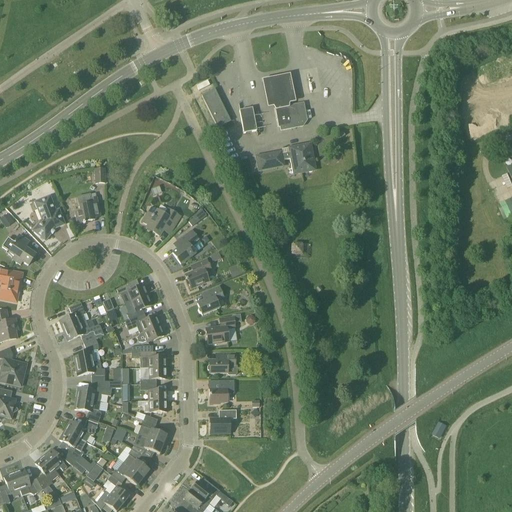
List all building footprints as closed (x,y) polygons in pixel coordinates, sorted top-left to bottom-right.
[(267,82),(273,109),(300,104),(294,78),(267,82)] [(218,128),(230,122),(215,91),(202,97),(218,128)] [(303,128),(307,121),(304,104),(276,110),(279,127),(280,127),(280,132),(303,128)] [(250,133),(257,131),(253,109),(246,110),(239,111),(244,134),(250,133)] [(315,171),(310,145),(289,149),(289,153),(282,154),(282,153),(257,157),(259,171),(284,166),(283,161),(291,159),(294,174),(315,171)] [(95,185),(106,184),(106,169),(94,170),(95,185)] [(92,200),(91,195),(77,197),(80,212),(75,213),(78,224),(95,221),(94,216),(100,215),(96,199),(92,200)] [(56,212),(50,197),(35,203),(42,220),(33,231),(45,241),(51,234),(53,235),(56,231),(54,230),(56,229),(65,225),(59,210),(56,212)] [(511,198),(499,205),(505,219),(511,216),(511,198)] [(181,217),(168,209),(164,215),(157,211),(154,216),(148,213),(142,223),(148,226),(146,229),(159,237),(163,232),(170,236),(181,217)] [(0,219),(0,220),(4,227),(5,226),(13,221),(8,214),(1,219),(0,219)] [(181,265),(195,254),(189,247),(198,240),(192,232),(174,245),(177,250),(172,254),(181,265)] [(28,267),(32,261),(31,260),(34,255),(25,249),(29,243),(19,236),(14,244),(14,245),(9,253),(15,257),(12,261),(20,266),(23,263),(28,267)] [(309,256),(309,244),(291,243),(290,255),(309,256)] [(198,289),(204,287),(203,285),(209,282),(205,274),(212,271),(207,260),(190,267),(193,273),(185,276),(191,290),(197,287),(198,289)] [(229,268),(231,278),(242,275),(239,265),(229,268)] [(0,299),(16,303),(22,275),(0,270),(0,285),(1,286),(0,289),(0,299)] [(131,303),(148,296),(144,286),(140,287),(137,281),(128,284),(128,286),(117,291),(119,296),(126,293),(131,303)] [(202,316),(219,309),(216,302),(224,298),(219,287),(200,295),(204,302),(197,304),(199,309),(198,311),(199,314),(201,314),(202,316)] [(130,322),(145,315),(142,310),(152,306),(148,296),(131,303),(135,313),(127,316),(130,321),(130,322)] [(100,317),(106,314),(99,297),(93,300),(100,317)] [(105,301),(107,311),(114,310),(112,300),(105,301)] [(64,332),(86,323),(83,316),(85,313),(81,304),(69,309),(71,314),(72,314),(73,316),(59,322),(64,332)] [(8,321),(6,311),(0,312),(0,342),(16,340),(15,332),(17,331),(15,320),(8,321)] [(113,312),(107,314),(110,320),(116,318),(113,312)] [(143,334),(161,326),(156,316),(147,320),(145,315),(130,322),(130,321),(125,323),(129,332),(137,328),(140,334),(143,333),(143,334)] [(249,317),(247,320),(247,323),(250,325),(253,325),(255,322),(255,319),(252,316),(249,317)] [(208,346),(229,343),(227,330),(235,329),(234,317),(219,319),(220,328),(205,330),(208,346)] [(96,340),(104,337),(100,327),(98,326),(89,330),(86,323),(64,332),(68,342),(81,337),(82,339),(81,339),(84,345),(96,340)] [(161,326),(143,334),(144,334),(140,336),(137,339),(139,343),(143,344),(147,342),(147,344),(165,336),(161,326)] [(98,345),(96,340),(84,345),(86,350),(86,353),(73,355),(75,366),(94,363),(93,362),(99,361),(97,352),(99,350),(98,345)] [(0,382),(21,388),(26,365),(11,362),(13,356),(10,349),(0,352),(0,359),(4,361),(0,375),(0,382)] [(148,369),(167,369),(166,358),(156,358),(156,353),(153,353),(140,353),(132,354),(132,360),(140,360),(140,359),(148,358),(148,369)] [(237,375),(237,367),(236,365),(236,354),(215,354),(215,362),(209,362),(209,366),(207,368),(207,371),(209,373),(209,375),(226,374),(228,377),(236,377),(237,375)] [(94,363),(75,366),(77,377),(96,373),(94,363)] [(167,380),(167,369),(148,369),(140,369),(140,386),(156,386),(156,380),(167,380)] [(234,395),(234,381),(208,382),(209,390),(210,404),(221,404),(221,403),(227,403),(227,395),(234,395)] [(76,400),(100,404),(100,403),(101,396),(110,397),(112,390),(120,390),(120,383),(114,383),(105,383),(92,383),(92,391),(78,389),(76,400)] [(148,403),(167,402),(167,391),(156,391),(156,386),(140,386),(140,391),(148,391),(148,402),(148,403)] [(11,420),(13,414),(18,411),(10,399),(12,393),(0,389),(0,420),(1,422),(6,419),(11,420)] [(99,412),(100,404),(76,400),(74,410),(89,413),(86,421),(98,425),(101,415),(99,412)] [(148,403),(148,402),(144,403),(138,403),(138,408),(144,408),(144,413),(167,413),(167,402),(148,403)] [(255,410),(251,415),(255,419),(260,414),(255,410)] [(210,435),(230,434),(230,420),(236,420),(236,411),(219,412),(219,419),(210,420),(210,435)] [(143,422),(156,426),(158,421),(146,416),(143,422)] [(96,430),(98,425),(86,421),(83,429),(70,422),(65,432),(86,444),(90,437),(94,436),(96,430)] [(154,431),(156,426),(143,422),(141,427),(142,427),(139,437),(140,437),(163,446),(166,436),(154,431)] [(439,424),(432,436),(440,441),(447,428),(439,424)] [(82,452),(86,444),(65,432),(59,441),(72,448),(66,455),(76,463),(84,454),(82,452)] [(159,455),(163,446),(140,437),(138,437),(135,445),(132,450),(142,457),(147,450),(159,455)] [(55,472),(55,471),(59,468),(63,472),(67,468),(52,450),(43,457),(55,472)] [(138,463),(142,457),(132,450),(128,455),(129,456),(123,464),(143,479),(149,471),(138,463)] [(73,467),(76,463),(66,455),(63,459),(73,467)] [(59,476),(55,471),(55,472),(43,457),(35,464),(44,475),(37,479),(43,491),(48,488),(52,484),(51,483),(59,476)] [(114,473),(111,477),(122,485),(126,479),(137,487),(143,479),(122,464),(116,471),(115,473),(114,473)] [(97,482),(103,468),(96,465),(90,479),(97,482)] [(43,491),(37,479),(29,484),(24,470),(14,474),(20,491),(22,497),(29,495),(33,496),(43,491)] [(10,495),(20,491),(14,474),(3,478),(10,495)] [(111,484),(105,492),(110,495),(110,496),(122,506),(129,497),(118,489),(122,485),(118,482),(111,477),(108,481),(111,484)] [(190,491),(204,502),(209,505),(216,497),(219,492),(213,487),(209,491),(197,482),(190,491)] [(0,493),(0,494),(4,506),(10,504),(6,491),(0,493)] [(190,491),(183,500),(190,505),(191,505),(187,510),(189,511),(203,511),(205,510),(201,506),(204,502),(190,491)] [(114,511),(117,511),(122,506),(110,496),(105,501),(102,498),(98,504),(102,509),(105,511),(111,511),(112,511),(114,511)]
